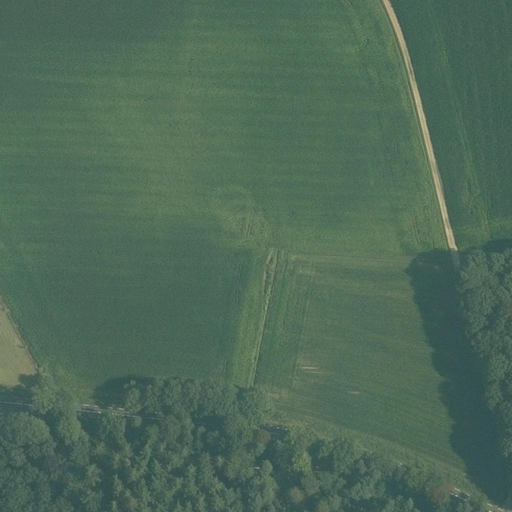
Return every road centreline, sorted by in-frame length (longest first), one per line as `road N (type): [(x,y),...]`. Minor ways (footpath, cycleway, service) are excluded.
road 1 (secondary): [(488,511),(382,459),(266,427),(0,399)]
road 2 (track): [(466,294),(385,0)]
road 3 (track): [(508,506),(509,470),(466,294)]
